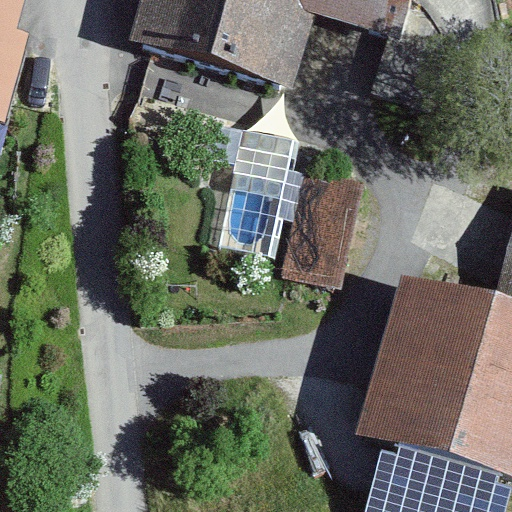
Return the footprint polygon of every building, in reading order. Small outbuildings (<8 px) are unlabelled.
[(0,0),(0,77),(21,0),(0,0)] [(143,0),(132,66),(296,93),(305,37),(404,54),(413,0),(143,0)] [(284,276),(339,286),(357,186),(293,174),(299,143),(241,132),(218,253),(286,265),(284,276)] [(511,276),(501,319),(511,322),(511,276)] [(511,322),(501,319),(405,293),(363,449),(511,489),(511,322)]
